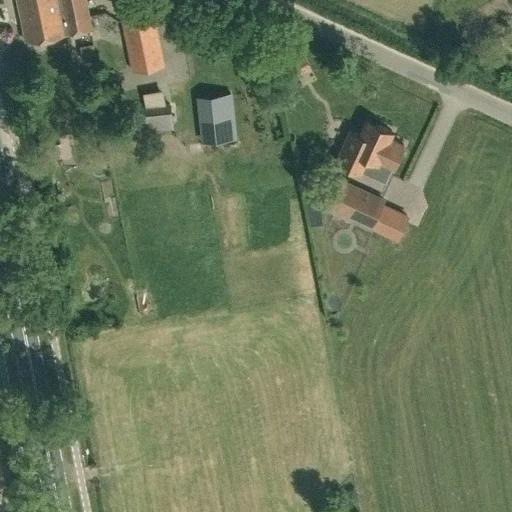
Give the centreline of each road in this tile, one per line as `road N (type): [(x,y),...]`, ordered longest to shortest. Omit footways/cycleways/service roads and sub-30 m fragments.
road 1 (secondary): [(57,511),(0,223)]
road 2 (unclassified): [(511,116),(258,0)]
